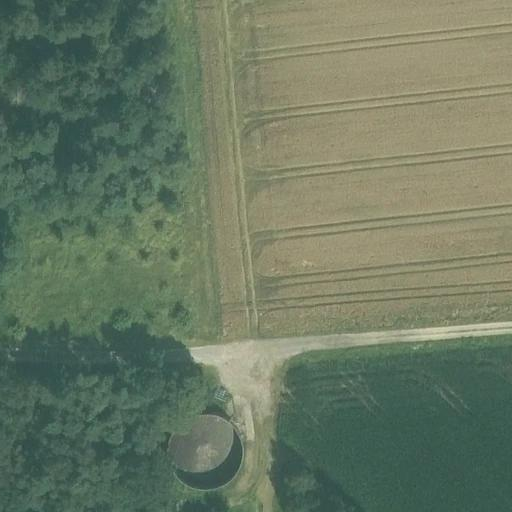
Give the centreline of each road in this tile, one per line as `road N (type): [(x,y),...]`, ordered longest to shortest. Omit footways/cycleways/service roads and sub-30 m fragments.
road 1 (track): [(259,348),(110,362),(0,354)]
road 2 (track): [(259,348),(511,329)]
